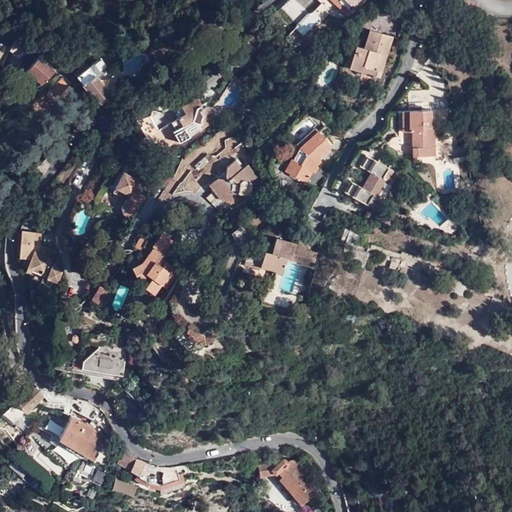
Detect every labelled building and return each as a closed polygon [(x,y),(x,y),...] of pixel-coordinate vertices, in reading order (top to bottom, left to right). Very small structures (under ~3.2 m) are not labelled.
[(242,0),(242,1),(250,10),(261,0),(242,0)] [(333,0),(325,0),(323,2),(315,10),(338,16),(344,10),(350,16),(357,9),(351,3),(353,0),(361,0),(364,2),(365,0),(346,0),(347,0),(340,6),(333,0)] [(353,0),(351,3),(357,9),(364,2),(361,0),(353,0)] [(194,30),(188,35),(193,41),(199,35),(194,30)] [(364,67),(381,72),(392,37),(370,31),(364,49),(357,47),(350,69),(362,73),(364,67)] [(47,79),(55,70),(38,55),(17,39),(11,49),(24,59),(18,66),(40,85),(47,79)] [(73,67),(78,73),(88,66),(83,59),(73,67)] [(88,94),(96,104),(98,103),(102,102),(111,95),(97,76),(101,72),(93,62),(88,66),(78,73),(76,75),(90,92),(88,94)] [(379,79),(381,72),(364,67),(362,73),(373,76),(372,78),(375,79),(376,78),(379,79)] [(59,93),(54,99),(61,104),(66,98),(70,102),(68,104),(76,110),(86,98),(70,86),(62,96),(59,93)] [(183,123),(192,118),(193,116),(200,118),(199,120),(202,126),(217,117),(211,107),(209,108),(207,104),(200,108),(198,104),(200,103),(196,95),(180,103),(185,111),(170,119),(176,130),(181,127),(181,125),(183,123)] [(238,112),(254,99),(251,95),(235,109),(238,112)] [(262,107),(254,99),(238,112),(246,121),(262,107)] [(408,110),(409,131),(411,131),(412,156),(435,155),(433,126),(430,126),(429,109),(420,110),(420,105),(408,106),(408,110)] [(398,111),(399,131),(409,131),(408,110),(398,111)] [(313,160),(317,156),(331,144),(317,129),(299,144),(300,145),(292,157),(289,155),(282,168),(317,190),(327,173),(318,168),(316,165),(313,160)] [(135,148),(141,153),(144,150),(146,152),(148,150),(141,142),(135,148)] [(144,150),(141,153),(152,162),(155,159),(146,152),(144,150)] [(361,165),(367,153),(363,151),(357,163),(361,165)] [(170,163),(179,171),(187,153),(170,163)] [(392,167),(367,153),(361,165),(368,169),(359,184),(352,180),(346,192),(371,205),(376,195),(392,167)] [(221,175),(211,183),(223,198),(234,199),(235,190),(232,190),(233,184),(237,180),(242,180),(241,191),(249,192),(251,183),(260,175),(251,162),(245,166),(238,157),(228,165),(227,173),(229,176),(227,177),(225,176),(221,175)] [(129,198),(136,202),(144,188),(142,187),(145,182),(140,180),(144,174),(128,165),(117,187),(131,195),(129,198)] [(346,192),(352,180),(348,178),(342,189),(346,192)] [(135,204),(136,202),(129,198),(131,195),(117,187),(114,192),(135,204)] [(383,199),(376,195),(371,205),(378,209),(383,199)] [(304,227),(319,234),(325,222),(311,215),(307,224),(304,227)] [(364,233),(351,228),(347,239),(360,244),(364,233)] [(143,260),(132,265),(133,269),(135,276),(143,285),(155,295),(163,286),(165,288),(178,270),(161,257),(173,240),(162,231),(152,246),(153,247),(143,260)] [(149,235),(143,231),(136,245),(142,248),(149,235)] [(22,232),(19,257),(31,259),(27,269),(44,277),(52,259),(51,259),(54,252),(39,246),(41,234),(22,232)] [(275,256),(292,239),(278,235),(275,243),(272,243),(270,250),(267,249),(275,256)] [(293,257),(298,241),(292,239),(275,256),(281,257),(282,266),(275,286),(265,292),(262,301),(290,309),(295,293),(280,288),(290,256),(293,257)] [(316,266),(321,250),(308,246),(308,245),(298,241),(293,257),(304,260),(304,262),(316,266)] [(371,253),(356,248),(351,261),(365,266),(371,253)] [(281,257),(275,256),(267,249),(264,257),(250,253),(248,255),(246,261),(261,266),(262,263),(275,267),(270,282),(268,282),(265,292),(275,286),(282,266),(281,257)] [(63,272),(52,267),(46,279),(57,284),(63,272)] [(354,279),(340,274),(337,284),(350,288),(354,279)] [(100,283),(93,294),(102,299),(108,289),(100,283)] [(466,291),(464,299),(480,304),(482,296),(466,291)] [(102,299),(93,294),(91,298),(104,306),(106,301),(102,299)] [(236,307),(242,305),(243,300),(227,295),(222,310),(228,312),(236,307)] [(506,301),(492,296),(487,310),(502,314),(506,301)] [(238,315),(242,305),(236,307),(228,312),(238,315)] [(201,335),(211,342),(222,335),(211,329),(201,335)] [(205,347),(211,342),(201,335),(197,338),(190,333),(186,340),(197,347),(205,347)] [(79,335),(77,334),(75,334),(73,335),(72,338),(73,341),(77,342),(79,342),(81,339),(81,337),(79,335)] [(126,350),(96,346),(96,350),(81,361),(80,369),(122,376),(126,350)] [(17,399),(15,400),(27,412),(44,396),(43,395),(35,387),(31,387),(17,399)] [(49,392),(47,400),(64,403),(65,395),(49,392)] [(84,425),(72,418),(59,439),(93,458),(105,437),(91,429),(92,427),(86,423),(84,425)] [(44,449),(37,455),(56,477),(63,472),(44,449)] [(149,481),(162,487),(190,477),(190,475),(187,463),(168,466),(162,466),(159,465),(156,469),(124,451),(117,463),(150,480),(149,481)] [(300,503),(307,511),(313,510),(313,511),(321,511),(324,511),(319,492),(320,491),(294,460),(293,459),(292,459),(291,459),(290,459),(289,460),(288,462),(286,461),(286,460),(286,459),(284,458),(282,458),(280,459),(280,460),(280,461),(257,463),(258,475),(274,473),(276,471),(277,472),(277,473),(280,477),(278,479),(299,503),(300,503)]
